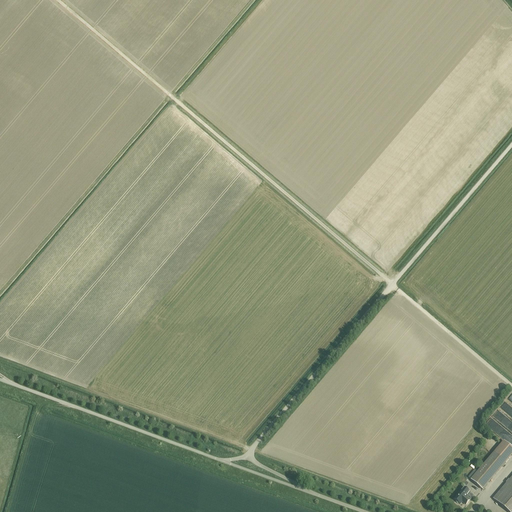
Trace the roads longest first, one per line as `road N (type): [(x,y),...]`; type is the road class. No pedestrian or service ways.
road 1 (track): [(511,386),(57,0)]
road 2 (unclassified): [(246,458),(511,144)]
road 3 (unclassified): [(221,460),(0,378)]
